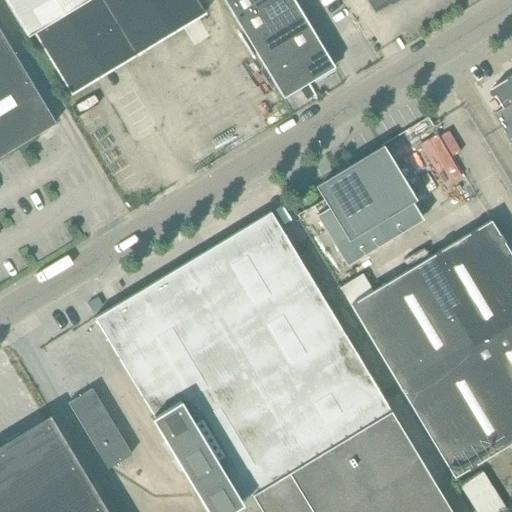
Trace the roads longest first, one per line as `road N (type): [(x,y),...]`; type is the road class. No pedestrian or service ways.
road 1 (unclassified): [(0,320),(511,12)]
road 2 (unknown): [(124,245),(99,173),(0,20)]
